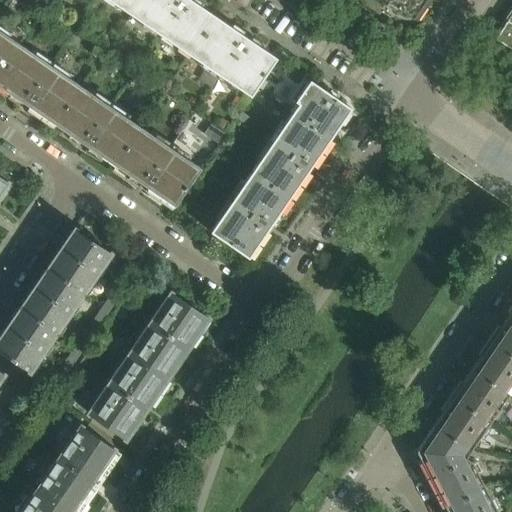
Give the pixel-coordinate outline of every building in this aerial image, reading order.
[(141,0),(109,0),(131,15),(141,0)] [(217,18),(190,0),(141,0),(131,15),(190,56),(217,18)] [(422,5),(425,0),(385,0),(413,19),(414,17),(416,19),(424,7),(422,5)] [(511,13),(496,39),(511,49),(511,13)] [(276,59),(242,35),(217,18),(190,56),(250,97),(276,59)] [(0,78),(22,46),(0,31),(0,78)] [(81,87),(22,46),(0,78),(0,86),(55,125),(81,87)] [(298,104),(293,112),(331,138),(351,109),(310,80),(295,102),(298,104)] [(141,128),(81,87),(55,125),(115,166),(141,128)] [(293,112),(272,142),(252,172),(290,198),(331,138),(293,112)] [(201,169),(141,128),(115,166),(175,207),(201,169)] [(248,258),(257,246),(290,198),(252,172),(210,232),(248,258)] [(0,176),(0,194),(8,182),(0,176)] [(75,228),(74,230),(71,231),(67,237),(67,240),(61,249),(97,274),(111,253),(75,228)] [(97,274),(61,249),(60,250),(57,250),(53,257),(54,259),(48,268),(84,293),(97,274)] [(84,293),(48,268),(47,270),(44,270),(40,276),(40,279),(35,287),(71,312),(84,293)] [(132,269),(125,279),(130,282),(136,272),(132,269)] [(125,279),(119,288),(123,291),(130,282),(125,279)] [(71,312),(35,287),(33,289),(30,290),(26,296),(27,299),(22,306),(58,331),(71,312)] [(119,288),(112,298),(117,301),(123,291),(119,288)] [(171,293),(131,353),(167,377),(207,318),(171,293)] [(112,298),(106,307),(110,310),(117,301),(112,298)] [(58,331),(22,306),(20,309),(17,309),(13,315),(14,318),(9,325),(45,350),(58,331)] [(106,307),(99,317),(104,320),(110,310),(106,307)] [(511,313),(492,342),(511,355),(511,313)] [(99,317),(92,327),(97,330),(104,320),(99,317)] [(45,350),(9,325),(6,328),(4,329),(0,333),(0,351),(30,372),(45,350)] [(92,327),(86,336),(90,339),(97,330),(92,327)] [(86,336),(79,346),(84,349),(90,339),(86,336)] [(511,355),(492,342),(473,369),(510,394),(511,391),(511,355)] [(79,346),(73,355),(77,358),(84,349),(79,346)] [(167,377),(131,353),(89,413),(125,438),(167,377)] [(73,355),(66,364),(71,367),(77,358),(73,355)] [(80,363),(96,374),(102,365),(86,355),(80,363)] [(66,364),(59,375),(64,378),(71,367),(66,364)] [(473,369),(453,397),(490,423),(510,394),(473,369)] [(59,375),(52,385),(57,388),(64,378),(59,375)] [(75,401),(61,391),(57,398),(71,408),(75,401)] [(21,414),(25,418),(39,398),(34,394),(21,414)] [(453,397),(435,424),(472,449),(490,423),(453,397)] [(435,424),(416,451),(430,477),(466,459),(472,449),(435,424)] [(82,500),(105,467),(108,464),(111,465),(118,454),(116,452),(117,450),(81,425),(38,488),(73,511),(78,511),(85,502),(82,500)] [(12,427),(0,444),(0,449),(3,451),(16,431),(12,427)] [(466,459),(430,477),(445,507),(485,487),(474,465),(466,459)] [(497,511),(485,487),(445,507),(447,511),(497,511)] [(73,511),(38,488),(21,511),(73,511)]
